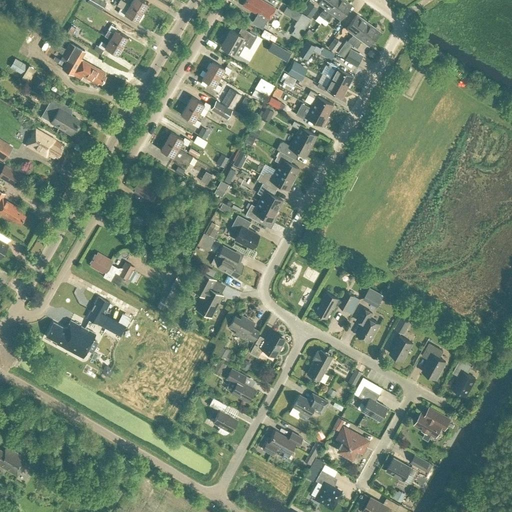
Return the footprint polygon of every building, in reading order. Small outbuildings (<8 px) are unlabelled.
[(83,0),(101,10),(106,2),(103,0),(83,0)] [(119,0),(117,5),(120,7),(126,10),(129,4),(121,0),(119,0)] [(142,12),(147,3),(142,0),(131,0),(129,4),(142,12)] [(261,0),(245,0),(242,5),(256,14),(252,20),(262,27),(266,20),(268,21),(275,8),(261,0)] [(336,0),(318,0),(317,2),(323,7),(317,15),(323,18),(336,0)] [(343,0),(336,0),(323,18),(327,21),(332,14),(340,19),(350,5),(343,0)] [(309,2),(302,11),(308,16),(315,7),(309,2)] [(142,12),(129,4),(126,10),(120,7),(117,12),(123,15),(124,14),(137,21),(142,12)] [(295,26),(291,33),(299,38),(310,19),(300,13),(293,25),(295,26)] [(350,37),(347,40),(345,39),(336,51),(343,56),(352,44),(368,22),(356,14),(346,28),(353,34),(350,37)] [(379,31),(368,22),(352,44),(357,48),(359,44),(359,43),(361,40),(368,45),(379,31)] [(122,46),(127,37),(116,30),(117,28),(111,24),(108,29),(106,28),(102,34),(110,38),(122,46)] [(72,25),(67,33),(71,36),(76,28),(72,25)] [(230,29),(220,45),(233,53),(238,56),(244,45),(249,48),(256,36),(241,27),(237,33),(230,29)] [(263,27),(259,34),(265,37),(268,39),(272,32),(269,31),(263,27)] [(308,28),(305,33),(309,37),(313,32),(308,28)] [(140,37),(137,41),(145,46),(147,42),(140,37)] [(334,37),(327,47),(333,51),(340,41),(334,37)] [(122,46),(110,38),(106,44),(101,41),(98,46),(103,49),(104,47),(117,55),(122,46)] [(305,40),(297,52),(306,58),(311,50),(311,49),(314,45),(312,44),(305,40)] [(104,72),(81,57),(85,50),(70,41),(65,48),(56,42),(52,47),(62,53),(60,58),(54,55),(52,59),(61,64),(64,60),(66,61),(61,67),(81,78),(83,75),(96,83),(97,81),(100,83),(105,75),(103,74),(104,72)] [(28,55),(34,48),(29,44),(23,51),(28,55)] [(286,61),(291,52),(278,45),(273,53),(286,61)] [(323,47),(322,49),(320,53),(330,59),(333,53),(323,47)] [(356,66),(362,56),(349,49),(344,59),(356,66)] [(439,57),(436,62),(441,66),(445,60),(439,57)] [(212,60),(206,69),(219,77),(222,71),(228,74),(231,69),(226,66),(225,68),(212,60)] [(294,61),(287,73),(299,80),(304,70),(298,67),(299,64),(294,61)] [(347,86),(353,76),(337,67),(338,66),(330,61),(327,65),(334,69),(330,77),(347,86)] [(314,81),(320,68),(312,64),(305,77),(314,81)] [(219,77),(206,69),(201,79),(214,86),(212,88),(218,91),(221,86),(215,83),(219,77)] [(39,90),(45,80),(36,75),(30,85),(39,90)] [(260,77),(254,88),(261,91),(267,94),(268,95),(274,84),(260,77)] [(347,86),(330,77),(326,86),(318,82),(316,86),(323,90),(324,88),(341,97),(347,86)] [(281,84),(289,88),(292,83),(284,78),(281,84)] [(233,109),(241,94),(229,87),(221,101),(233,109)] [(310,90),(307,94),(314,98),(310,106),(327,115),(333,104),(316,95),(317,94),(310,90)] [(35,91),(32,95),(38,99),(40,94),(35,91)] [(71,134),(79,120),(59,108),(63,103),(51,96),(40,115),(50,121),(49,121),(71,134)] [(204,103),(191,96),(185,105),(198,112),(202,106),(207,109),(210,104),(205,101),(204,103)] [(267,102),(277,108),(281,101),(270,96),(267,102)] [(210,109),(226,118),(232,109),(215,100),(210,109)] [(302,101),(295,114),(296,115),(303,119),(304,117),(321,126),(327,115),(310,106),(302,101)] [(198,112),(185,105),(180,114),(193,122),(192,124),(198,127),(200,122),(194,118),(198,112)] [(265,107),(261,116),(268,120),(273,111),(265,107)] [(311,145),(316,135),(300,126),(300,124),(293,120),(291,124),(298,128),(294,136),(311,145)] [(281,133),(284,127),(278,124),(275,130),(281,133)] [(257,137),(261,130),(253,126),(249,133),(257,137)] [(55,155),(57,156),(61,149),(59,148),(62,143),(56,139),(35,127),(25,145),(42,155),(43,154),(44,155),(44,156),(45,157),(47,153),(53,157),(55,155)] [(202,127),(198,134),(204,138),(208,131),(202,127)] [(165,140),(177,147),(180,141),(187,145),(190,140),(184,137),(183,139),(170,131),(165,140)] [(251,145),(254,138),(247,134),(243,141),(251,145)] [(289,145),(282,141),(280,141),(276,148),(279,150),(290,156),(292,158),(292,157),(294,158),(297,152),(305,156),(311,145),(294,136),(289,145)] [(13,146),(0,137),(0,159),(3,161),(13,146)] [(165,140),(159,149),(172,157),(170,159),(185,168),(192,156),(177,147),(165,140)] [(206,148),(212,151),(215,146),(209,143),(206,148)] [(236,157),(233,162),(240,166),(243,161),(247,154),(240,150),(236,157)] [(290,156),(279,150),(274,160),(279,162),(275,169),(293,178),(299,168),(289,163),(292,158),(290,156)] [(221,153),(216,162),(223,166),(228,158),(221,153)] [(28,179),(20,175),(3,164),(0,169),(0,177),(14,186),(17,180),(25,185),(28,179)] [(267,172),(267,173),(264,172),(262,175),(259,173),(257,178),(262,181),(273,188),(276,183),(287,189),(293,178),(275,169),(272,174),(267,172)] [(204,173),(200,180),(207,184),(210,177),(212,174),(205,171),(204,173)] [(223,180),(229,183),(232,177),(226,174),(223,180)] [(139,181),(138,180),(133,187),(135,188),(133,190),(151,201),(159,188),(142,177),(139,181)] [(214,192),(221,196),(228,184),(220,180),(214,192)] [(262,181),(262,182),(256,192),(261,195),(258,200),(276,210),(282,199),(270,193),(273,188),(262,181)] [(210,189),(203,186),(199,197),(206,200),(210,189)] [(23,210),(3,198),(6,193),(0,189),(0,213),(12,220),(13,218),(20,223),(25,214),(21,212),(23,210)] [(276,210),(258,200),(255,206),(250,203),(244,214),(256,220),(259,215),(270,221),(271,220),(273,221),(276,215),(275,212),(276,210)] [(231,215),(234,209),(222,202),(219,209),(231,215)] [(251,248),(258,235),(245,228),(249,220),(236,214),(230,225),(238,229),(233,238),(251,248)] [(205,232),(215,238),(217,233),(215,232),(216,229),(209,225),(205,232)] [(197,243),(207,249),(213,238),(203,233),(197,243)] [(220,257),(216,266),(236,277),(243,264),(235,260),(239,253),(222,244),(216,255),(220,257)] [(104,273),(102,276),(110,280),(115,272),(137,284),(142,275),(132,269),(134,266),(124,260),(121,266),(117,267),(111,263),(113,260),(98,251),(96,255),(94,254),(89,261),(91,262),(90,264),(104,273)] [(183,263),(173,281),(177,283),(181,285),(191,268),(183,263)] [(210,315),(221,295),(210,288),(215,279),(200,271),(190,289),(201,295),(195,307),(210,315)] [(162,296),(156,305),(166,311),(181,285),(177,283),(173,281),(171,286),(172,286),(165,297),(162,296)] [(363,299),(377,306),(384,294),(369,286),(363,299)] [(322,302),(317,312),(327,317),(332,307),(333,308),(336,303),(339,305),(339,306),(351,313),(360,298),(347,291),(342,300),(326,291),(320,300),(322,302)] [(86,317),(98,323),(110,302),(98,296),(86,317)] [(173,317),(181,317),(182,307),(174,306),(173,317)] [(356,334),(369,341),(379,324),(370,318),(373,313),(364,308),(357,320),(362,323),(356,334)] [(394,328),(404,333),(414,316),(404,310),(394,328)] [(254,322),(241,314),(239,317),(234,314),(228,324),(236,329),(234,333),(241,337),(242,336),(252,342),(258,331),(251,327),(254,322)] [(66,329),(53,322),(46,335),(57,342),(57,343),(83,357),(96,334),(70,320),(66,329)] [(284,339),(270,331),(263,344),(256,340),(249,352),(257,357),(261,349),(274,356),(284,339)] [(399,335),(389,352),(403,360),(413,343),(399,335)] [(47,342),(44,350),(69,360),(72,353),(47,342)] [(422,371),(436,379),(446,361),(439,357),(443,350),(429,343),(422,355),(429,359),(422,371)] [(216,354),(228,361),(230,356),(230,355),(232,351),(221,345),(216,354)] [(312,358),(314,359),(306,373),(318,380),(318,379),(324,382),(328,375),(323,372),(331,356),(319,349),(318,351),(317,350),(312,358)] [(299,353),(290,378),(302,383),(312,357),(299,353)] [(460,375),(453,388),(466,395),(475,378),(467,373),(472,364),(461,358),(453,372),(460,375)] [(215,366),(212,371),(219,374),(222,369),(225,363),(218,359),(215,366)] [(247,401),(254,388),(242,381),(245,375),(231,367),(225,378),(230,380),(225,388),(231,391),(247,401)] [(346,383),(353,387),(361,372),(354,368),(346,383)] [(364,385),(360,392),(358,396),(362,398),(360,401),(364,405),(361,410),(378,420),(386,407),(375,400),(379,393),(364,385)] [(196,387),(193,393),(199,396),(202,390),(196,387)] [(329,387),(326,393),(333,397),(337,392),(329,387)] [(307,399),(299,394),(292,406),(300,410),(298,412),(299,415),(304,418),(307,417),(311,408),(320,413),(327,401),(311,392),(307,399)] [(230,432),(237,419),(223,411),(227,404),(212,396),(208,403),(219,409),(212,421),(219,426),(217,430),(221,433),(223,434),(225,434),(226,433),(227,432),(228,431),(230,432)] [(422,411),(415,424),(426,430),(423,437),(428,440),(432,433),(436,436),(441,426),(445,429),(451,419),(440,413),(429,406),(425,413),(422,411)] [(332,426),(338,430),(342,423),(348,426),(349,424),(337,417),(332,426)] [(343,426),(340,431),(336,438),(342,442),(338,449),(351,456),(355,449),(361,452),(368,440),(347,428),(343,426)] [(267,439),(262,448),(272,454),(274,449),(278,448),(284,451),(281,458),(289,462),(292,456),(288,454),(294,443),(297,445),(302,437),(291,431),(288,437),(275,430),(269,440),(267,439)] [(319,440),(324,437),(321,431),(315,434),(319,440)] [(304,461),(309,464),(321,445),(315,441),(304,461)] [(3,450),(0,448),(0,464),(16,474),(26,458),(6,446),(3,450)] [(28,463),(40,470),(48,458),(36,451),(28,463)] [(425,470),(429,472),(433,464),(430,462),(415,453),(410,462),(425,470)] [(315,457),(305,476),(312,480),(323,461),(315,457)] [(394,457),(386,470),(404,480),(412,467),(394,457)] [(336,500),(342,490),(331,484),(335,477),(321,469),(315,480),(321,484),(313,498),(324,504),(323,505),(332,510),(337,501),(336,500)] [(383,500),(387,492),(378,488),(374,496),(383,500)] [(392,496),(401,501),(405,493),(399,489),(398,491),(395,489),(392,496)] [(383,503),(371,496),(362,511),(363,511),(386,511),(389,507),(396,510),(400,504),(386,497),(383,503)]
